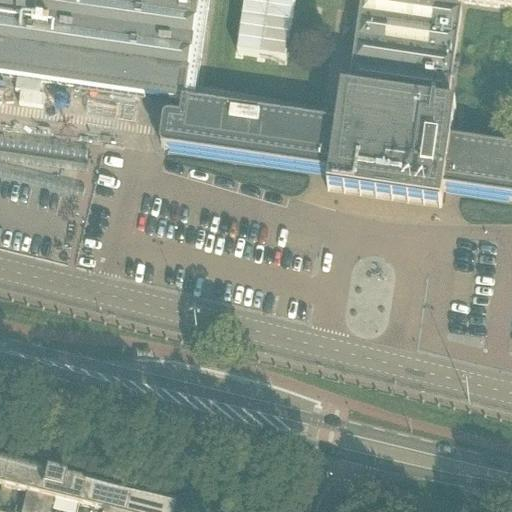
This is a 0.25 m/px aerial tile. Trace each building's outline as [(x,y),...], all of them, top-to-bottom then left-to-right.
[(511,0),(0,0),(0,77),(139,98),(183,104),(180,120),(171,118),(166,119),(163,124),(160,143),(161,149),(166,151),(329,175),(327,190),(328,190),(328,192),(440,209),(441,207),(443,192),(511,201),(511,0)] [(38,497),(39,497),(46,470),(7,461),(1,487),(39,496),(38,497)] [(40,496),(78,505),(84,480),(46,470),(39,497),(40,497),(40,496)] [(124,511),(130,491),(84,480),(78,505),(102,511),(101,511),(124,511)] [(130,491),(124,511),(173,511),(176,502),(130,491)]
